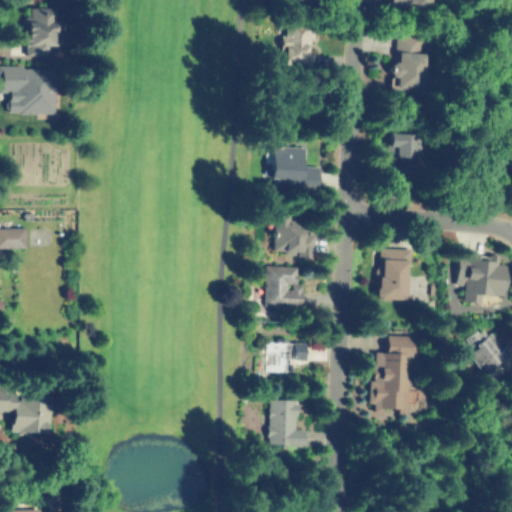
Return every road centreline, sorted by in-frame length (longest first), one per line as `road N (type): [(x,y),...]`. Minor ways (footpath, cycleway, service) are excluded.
road 1 (residential): [(355,0),(333,440),(344,511)]
road 2 (residential): [(345,209),(497,226),(511,235)]
